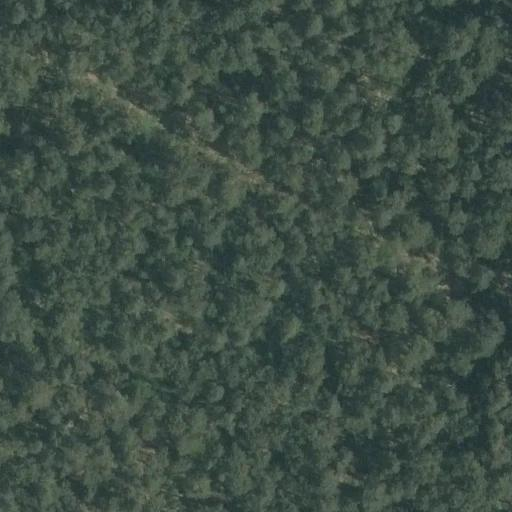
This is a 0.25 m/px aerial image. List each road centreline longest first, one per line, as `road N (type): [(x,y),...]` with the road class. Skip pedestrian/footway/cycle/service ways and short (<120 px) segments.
road 1 (track): [(458,273),(0,28)]
road 2 (track): [(159,511),(365,399),(458,273)]
